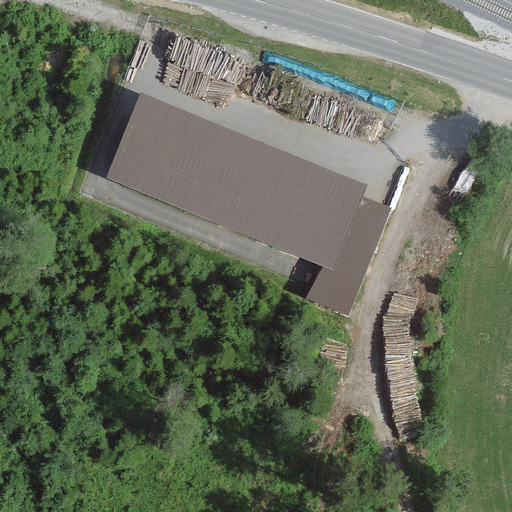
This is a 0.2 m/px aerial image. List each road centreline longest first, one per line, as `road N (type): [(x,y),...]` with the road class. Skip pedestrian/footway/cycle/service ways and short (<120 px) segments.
road 1 (track): [(437,138),(367,317),(362,388),(401,511)]
road 2 (secondary): [(255,0),(511,81)]
